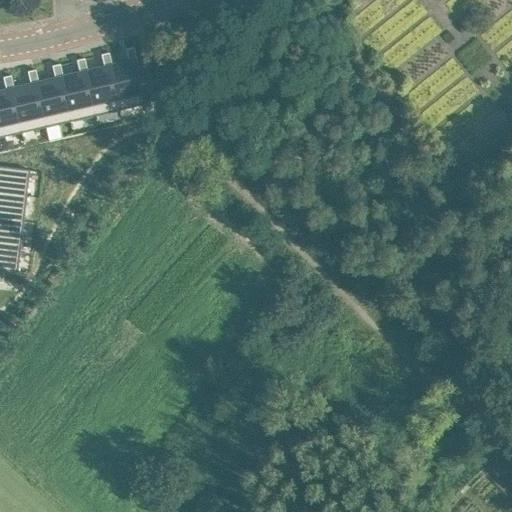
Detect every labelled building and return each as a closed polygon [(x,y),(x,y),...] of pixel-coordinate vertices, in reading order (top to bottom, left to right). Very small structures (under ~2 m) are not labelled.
[(112,64),(109,65),(119,110),(145,104),(136,65),(138,64),(134,46),(126,48),(129,61),(112,64)] [(87,70),(84,71),(95,116),(119,110),(109,65),(112,64),(109,52),(101,54),(104,66),(87,70)] [(63,76),(60,77),(70,122),(95,116),(84,71),(87,70),(85,58),(77,60),(80,72),(63,76)] [(38,81),(35,82),(46,127),(70,122),(60,77),(63,76),(60,64),(52,65),(55,78),(38,81)] [(14,87),(11,88),(21,133),(46,127),(35,82),(38,81),(36,69),(28,71),(30,83),(14,87)] [(6,89),(0,90),(0,137),(21,133),(11,88),(14,87),(11,75),(3,77),(6,89)] [(0,166),(0,192),(27,196),(30,170),(0,166)] [(0,192),(0,218),(24,221),(27,196),(0,192)] [(0,218),(0,243),(21,246),(24,221),(0,218)] [(0,243),(0,270),(3,271),(18,272),(21,246),(0,243)]
